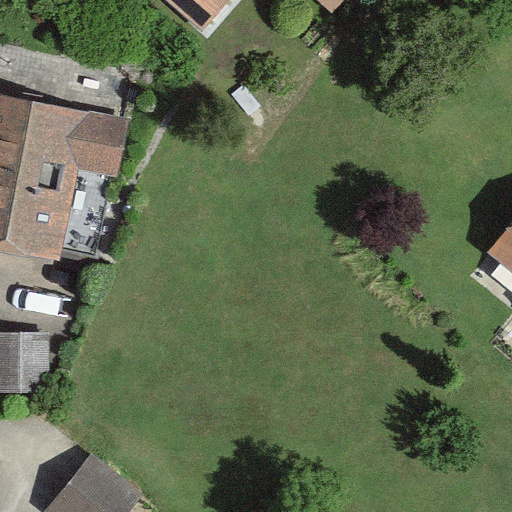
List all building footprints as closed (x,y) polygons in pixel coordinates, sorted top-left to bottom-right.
[(166,0),(202,31),(229,0),(166,0)] [(319,0),(332,12),(342,0),(319,0)] [(0,96),(0,247),(55,259),(74,165),(118,174),(129,123),(0,96)] [(511,232),(497,252),(511,264),(511,232)] [(50,332),(0,332),(0,393),(51,393),(50,332)] [(130,511),(143,496),(94,458),(73,486),(52,511),(130,511)]
